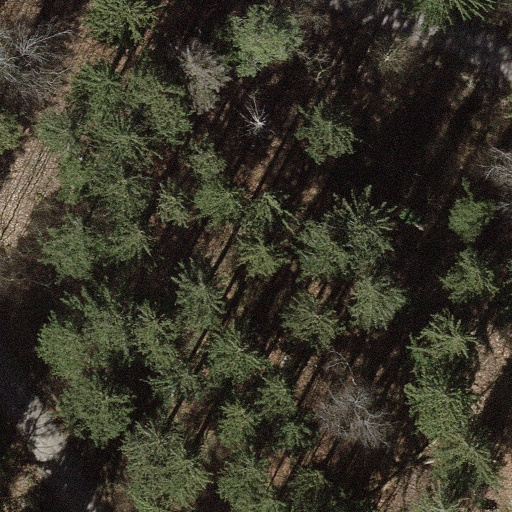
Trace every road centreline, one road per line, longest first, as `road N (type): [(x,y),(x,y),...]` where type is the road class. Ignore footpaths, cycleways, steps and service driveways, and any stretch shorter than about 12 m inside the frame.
road 1 (track): [(511,65),(347,0)]
road 2 (track): [(0,375),(80,511)]
